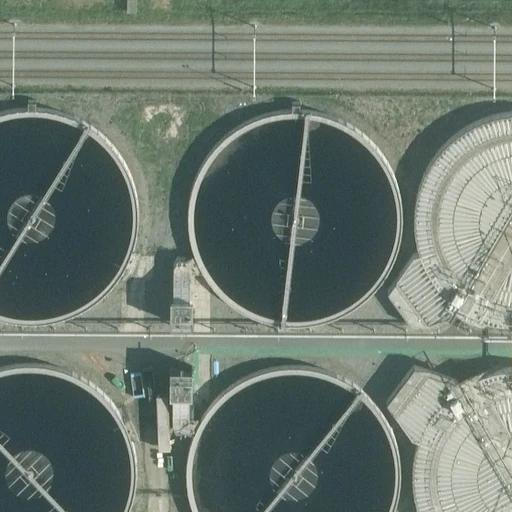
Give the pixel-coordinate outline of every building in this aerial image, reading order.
[(136,11),(135,0),(127,0),(127,11),(136,11)] [(511,111),(510,112),(503,113),(495,115),(490,116),(485,118),(478,121),(473,123),(468,126),(462,130),(455,135),(450,140),(446,143),(442,147),(439,151),(437,153),(434,158),(431,162),(427,169),(424,176),(422,181),(420,186),(418,193),(417,198),(416,201),(415,208),(415,214),(415,219),(415,224),(415,229),(416,237),(417,242),(418,245),(419,250),(420,252),(421,255),(423,260),(425,264),(427,269),(428,271),(430,273),(431,276),(434,280),(435,282),(437,284),(440,288),(442,290),(443,292),(445,294),(449,297),(453,301),(455,302),(459,305),(461,307),(463,308),(469,312),(473,314),(479,317),(486,320),(491,322),(497,324),(502,325),(509,326),(511,325),(511,111)] [(421,255),(420,252),(414,254),(388,290),(414,326),(456,311),(461,307),(459,305),(455,302),(453,301),(449,297),(445,294),(443,292),(442,290),(440,288),(437,284),(435,282),(434,280),(431,276),(430,273),(428,271),(427,269),(425,264),(423,260),(421,255)] [(190,313),(190,265),(187,257),(177,257),(174,265),(173,295),(171,295),(171,312),(190,313)] [(456,387),(458,386),(460,384),(456,379),(414,365),(387,400),(412,436),(419,438),(419,436),(420,433),(421,431),(424,426),(426,422),(428,417),(430,415),(431,413),(434,409),(436,407),(439,403),(443,399),(446,396),(450,392),(452,390),(454,389),(456,387)] [(511,511),(511,365),(510,366),(505,367),(499,368),(494,369),(490,370),(485,372),(480,373),(474,376),(467,380),(460,384),(458,386),(456,387),(454,389),(452,390),(450,392),(446,396),(443,399),(439,403),(436,407),(434,409),(431,413),(430,415),(428,417),(426,422),(424,426),(421,431),(420,433),(419,436),(419,438),(418,440),(417,443),(416,448),(415,453),(414,458),(413,461),(413,466),(413,471),(413,473),(413,479),(413,484),(414,489),(415,494),(416,501),(418,506),(419,511),(511,511)] [(189,423),(189,392),(192,392),(192,375),(170,375),(170,391),(173,391),(173,423),(176,430),(186,430),(189,423)]
